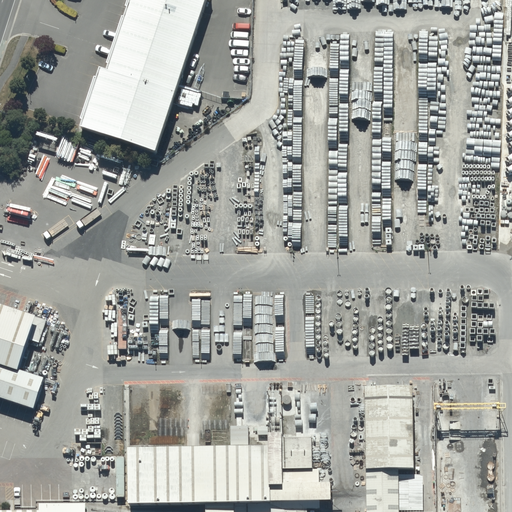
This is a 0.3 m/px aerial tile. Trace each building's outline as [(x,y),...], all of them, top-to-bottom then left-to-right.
[(117,0),(81,118),(151,139),(193,0),(117,0)] [(511,0),(496,0),(496,10),(494,9),(494,13),(500,13),(500,15),(505,15),(505,17),(508,17),(508,16),(511,16),(511,0)] [(35,321),(0,309),(0,365),(18,372),(35,321)] [(49,363),(30,357),(26,367),(45,374),(49,363)] [(0,367),(0,401),(32,412),(43,383),(0,367)] [(413,389),(365,390),(365,511),(398,511),(398,473),(414,473),(413,389)] [(232,511),(233,506),(329,505),(329,486),(316,486),(316,472),(311,472),(310,439),(269,439),(269,451),(128,451),(129,506),(204,505),(204,511),(232,511)]
